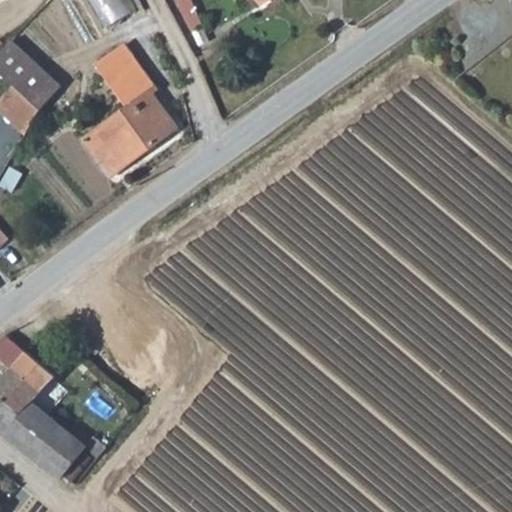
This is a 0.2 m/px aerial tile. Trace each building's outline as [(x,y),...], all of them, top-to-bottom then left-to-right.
[(96,0),(107,25),(139,12),(133,0),(96,0)] [(181,0),(168,0),(187,35),(197,29),(181,0)] [(0,91),(2,95),(12,85),(38,108),(60,84),(12,41),(0,54),(0,91)] [(128,42),(98,64),(124,99),(153,78),(128,42)] [(154,92),(159,88),(153,78),(124,99),(127,104),(133,100),(135,103),(86,139),(112,176),(178,127),(154,92)] [(2,95),(0,96),(0,110),(27,134),(38,108),(12,85),(2,95)] [(0,220),(15,237),(28,226),(6,204),(0,210),(0,220)] [(0,250),(11,240),(0,227),(0,250)] [(0,359),(10,368),(0,380),(0,428),(63,478),(85,450),(28,407),(55,374),(9,334),(0,340),(0,359)]
